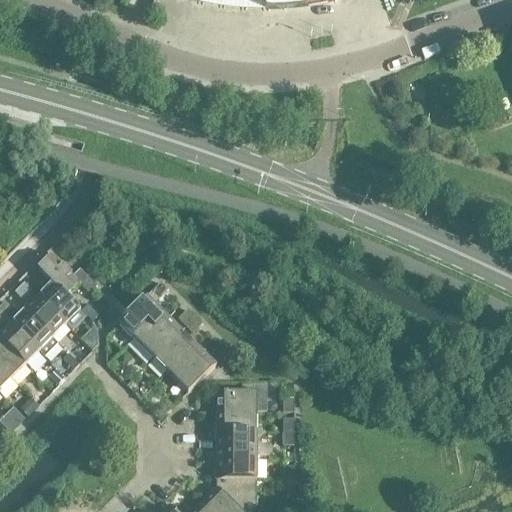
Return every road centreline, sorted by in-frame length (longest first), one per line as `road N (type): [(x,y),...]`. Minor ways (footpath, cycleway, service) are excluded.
road 1 (primary): [(511,279),(308,189),(0,89)]
road 2 (tertiary): [(511,6),(353,64),(264,74),(172,60),(34,0)]
road 3 (residential): [(114,511),(158,468),(155,428),(96,365)]
